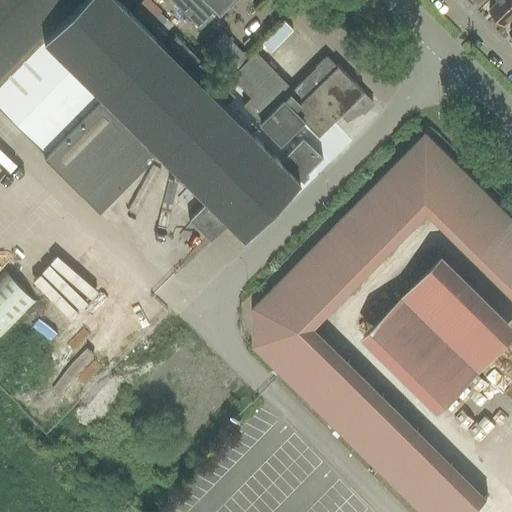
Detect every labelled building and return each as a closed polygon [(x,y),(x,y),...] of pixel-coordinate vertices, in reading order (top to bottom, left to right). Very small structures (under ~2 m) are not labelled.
[(42,154),(44,156),(101,96),(45,40),(84,0),(0,0),(0,108),(44,153),(42,154)] [(272,151),(251,131),(224,105),(235,94),(176,36),(165,46),(119,0),(84,0),(45,40),(101,96),(44,156),(97,209),(156,150),(206,200),(188,219),(209,240),(228,222),(242,237),(299,177),(303,181),(309,175),(306,173),(322,156),(303,137),(281,160),(272,151)] [(156,0),(141,0),(139,2),(148,13),(159,3),(156,0)] [(171,0),(198,27),(225,0),(171,0)] [(503,21),(505,23),(511,15),(511,0),(497,0),(490,8),(498,16),(498,20),(500,22),(503,21)] [(206,51),(230,76),(249,57),(225,33),(206,51)] [(261,121),(257,125),(277,146),(302,120),(317,135),(340,113),(351,124),(372,102),(362,91),(363,90),(337,64),(336,65),(326,55),(290,92),(274,76),(277,73),(255,51),(249,57),(230,76),(251,96),(243,104),(261,121)] [(251,343),(420,511),(473,511),(490,496),(316,322),(430,209),(511,290),(511,212),(430,131),(253,305),(251,343)] [(363,335),(439,410),(511,336),(511,322),(443,254),(363,335)] [(0,335),(36,300),(8,272),(0,280),(0,335)]
